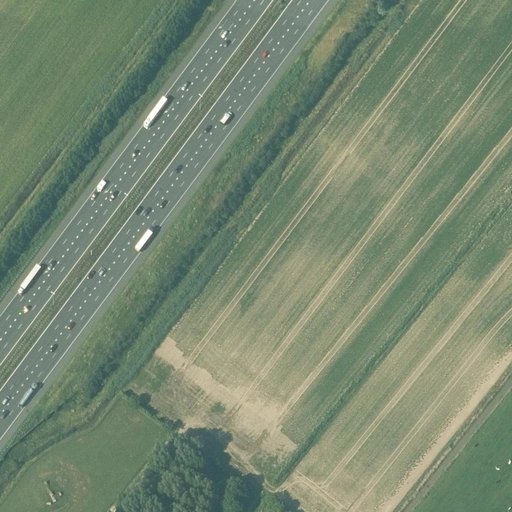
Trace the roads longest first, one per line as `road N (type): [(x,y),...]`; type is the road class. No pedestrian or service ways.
road 1 (motorway): [(0,414),(310,0)]
road 2 (motorway): [(254,0),(0,340)]
